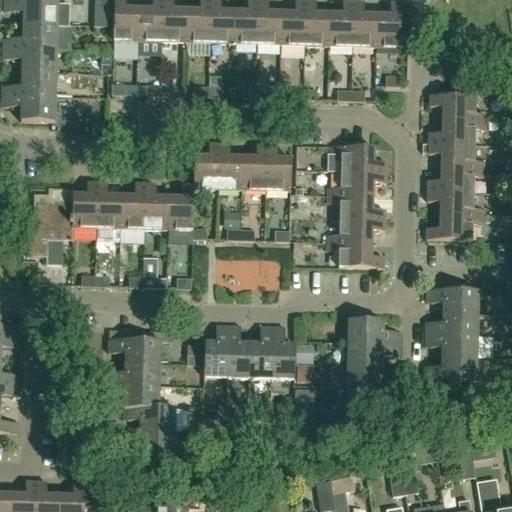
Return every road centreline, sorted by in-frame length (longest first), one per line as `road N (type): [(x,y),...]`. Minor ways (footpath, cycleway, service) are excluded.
road 1 (residential): [(408,114),(167,114),(150,118),(128,153),(0,150)]
road 2 (residential): [(407,302),(326,300),(280,318),(194,314),(185,298),(46,291)]
road 3 (residential): [(0,465),(35,461),(45,429),(46,291)]
road 4 (residential): [(408,273),(408,114)]
